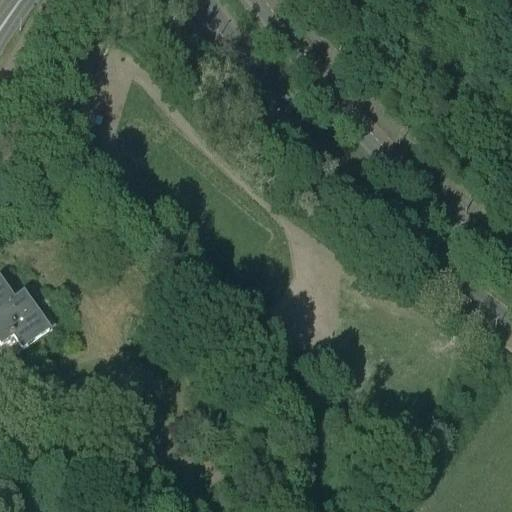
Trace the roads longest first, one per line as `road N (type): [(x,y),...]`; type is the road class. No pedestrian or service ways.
road 1 (track): [(279,511),(262,410),(192,284),(114,209),(0,156)]
road 2 (tertiary): [(200,0),(355,194),(511,328)]
road 3 (tertiary): [(511,273),(349,122),(254,0)]
